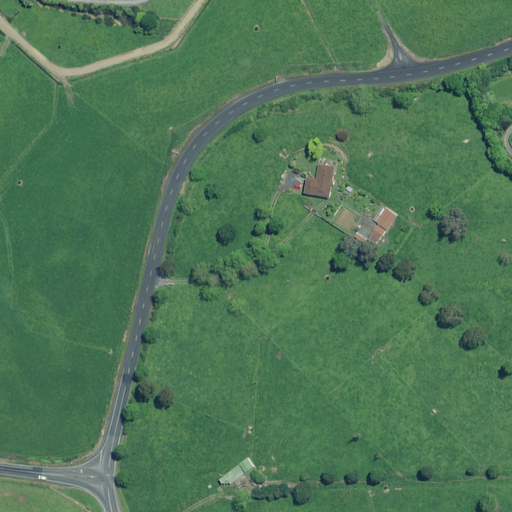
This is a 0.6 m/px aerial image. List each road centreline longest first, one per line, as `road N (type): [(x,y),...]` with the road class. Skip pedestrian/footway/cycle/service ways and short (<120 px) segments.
road 1 (unclassified): [(78,493),(113,434),(176,178),(209,129),(289,85),(398,75),(511,47)]
road 2 (track): [(201,0),(168,42),(81,70),(48,65),(0,21)]
